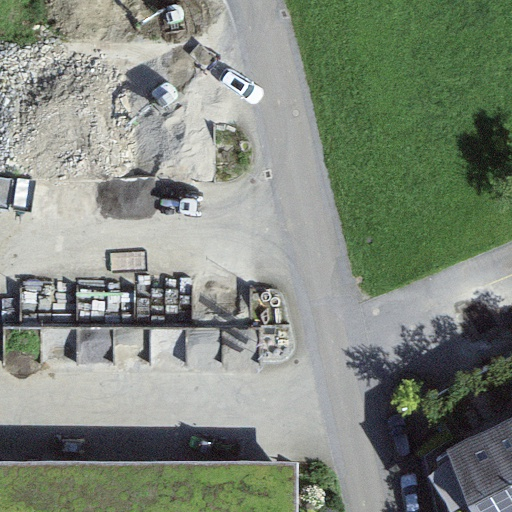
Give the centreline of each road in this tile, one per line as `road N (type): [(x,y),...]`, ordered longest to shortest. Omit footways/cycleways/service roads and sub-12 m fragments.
road 1 (residential): [(250,0),(278,81),(337,342)]
road 2 (residential): [(511,268),(337,342)]
road 3 (residential): [(337,342),(377,511)]
